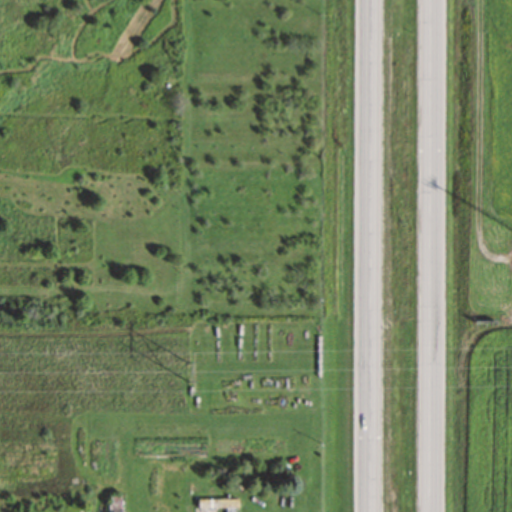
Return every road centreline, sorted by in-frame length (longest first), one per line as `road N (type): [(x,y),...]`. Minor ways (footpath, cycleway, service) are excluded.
road 1 (trunk): [(429,511),(431,0)]
road 2 (trunk): [(371,0),(371,511)]
